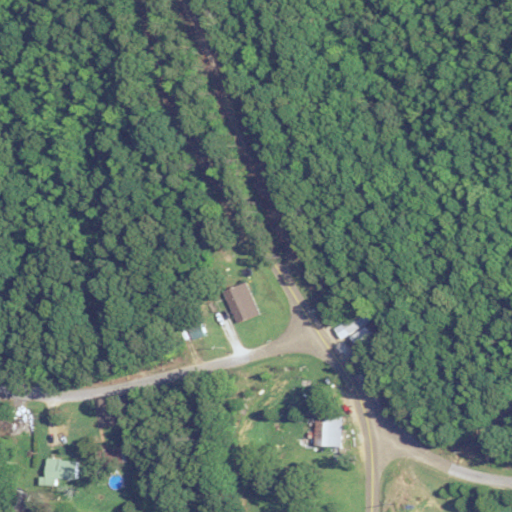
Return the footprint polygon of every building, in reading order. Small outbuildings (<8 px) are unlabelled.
[(225,289),(235,322),(259,314),(249,282),(225,289)] [(341,324),(350,335),(370,320),(362,308),(341,324)] [(361,351),(377,343),(367,327),(352,336),(361,351)] [(316,423),(316,445),(342,445),(342,414),(324,414),(324,423),(316,423)] [(14,477),(27,477),(27,435),(14,435),(14,477)] [(100,467),(124,460),(121,446),(96,453),(100,467)] [(55,478),(77,478),(77,458),(44,458),(44,485),(55,485),(55,478)] [(20,511),(23,511),(30,494),(13,488),(6,507),(20,511)]
